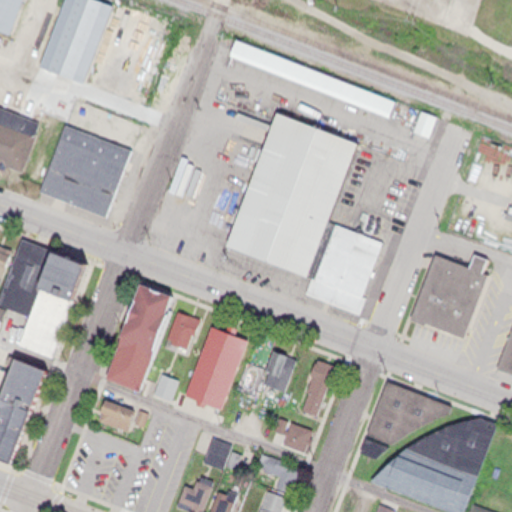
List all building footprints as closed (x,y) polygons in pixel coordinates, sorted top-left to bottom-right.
[(0,24),(0,0),(19,0),(9,28),(0,24)] [(61,0),(38,59),(83,77),(113,0),(61,0)] [(389,112),(391,108),(400,111),(405,97),(244,43),(238,61),(389,112)] [(0,154),(0,99),(42,116),(23,164),(0,154)] [(225,237),(277,105),(357,136),(305,268),(225,237)] [(434,138),(442,116),(425,110),(417,132),(434,138)] [(39,184),(63,117),(132,142),(107,209),(39,184)] [(306,286),(334,216),(385,236),(358,306),(306,286)] [(0,298),(0,295),(22,234),(50,244),(27,309),(0,298)] [(0,276),(12,244),(0,238),(0,276)] [(410,315),(435,245),(468,257),(471,250),(485,255),(482,263),(488,266),(463,334),(410,315)] [(21,336),(54,246),(89,258),(56,349),(21,336)] [(107,371),(140,281),(174,293),(140,383),(107,371)] [(163,339),(177,303),(201,312),(187,348),(163,339)] [(184,387),(211,317),(252,332),(225,403),(184,387)] [(511,370),(494,363),(511,317),(511,370)] [(260,374),(274,341),(296,350),(283,383),(260,374)] [(299,404),(316,353),(336,360),(319,411),(299,404)] [(0,447),(0,383),(12,354),(45,367),(11,452),(0,447)] [(176,400),(183,379),(165,373),(158,393),(176,400)] [(387,380),(360,452),(376,459),(391,446),(407,435),(423,425),(439,418),(454,412),(456,406),(387,380)] [(142,417),(111,405),(105,421),(133,432),(136,423),(146,427),(152,414),(144,411),(142,417)] [(454,511),(372,480),(388,464),(404,451),(422,438),(440,429),(459,421),(475,417),(482,416),(501,423),(471,501),(466,511),(454,511)] [(307,453),(318,431),(295,420),(284,442),(307,453)] [(229,468),(236,442),(215,437),(208,463),(229,468)] [(278,487),(295,493),(304,469),(264,454),(259,468),(282,476),(278,487)] [(175,500),(183,478),(194,482),(198,470),(215,476),(203,510),(175,500)] [(229,511),(238,489),(217,482),(206,511),(229,511)] [(279,511),(287,493),(268,485),(257,511),(279,511)] [(466,511),(500,511),(471,501),(466,511)]
